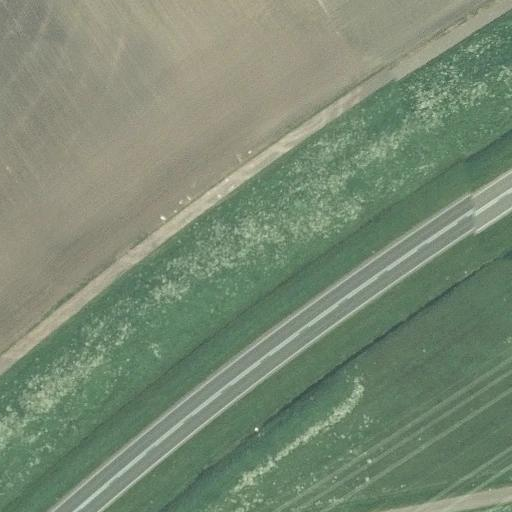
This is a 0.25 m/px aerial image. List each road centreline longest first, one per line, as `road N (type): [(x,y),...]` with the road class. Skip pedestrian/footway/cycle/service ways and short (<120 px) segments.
road 1 (unclassified): [(509,0),(186,218),(0,370)]
road 2 (trunk): [(81,511),(291,340),(511,190)]
